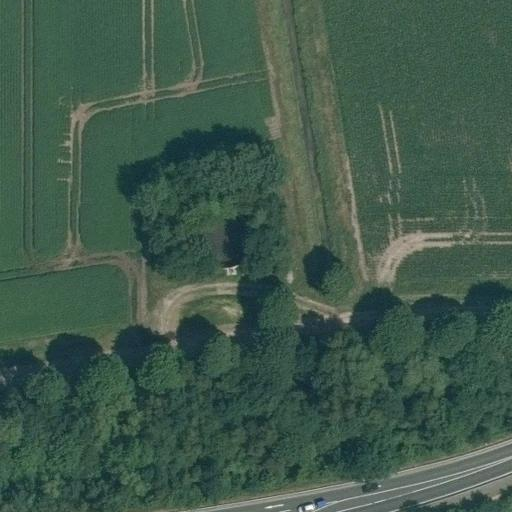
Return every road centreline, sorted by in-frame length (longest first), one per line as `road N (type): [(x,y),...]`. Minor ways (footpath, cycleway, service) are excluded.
road 1 (track): [(350,321),(265,287),(201,290),(166,311),(163,352)]
road 2 (tertiary): [(511,460),(325,511)]
